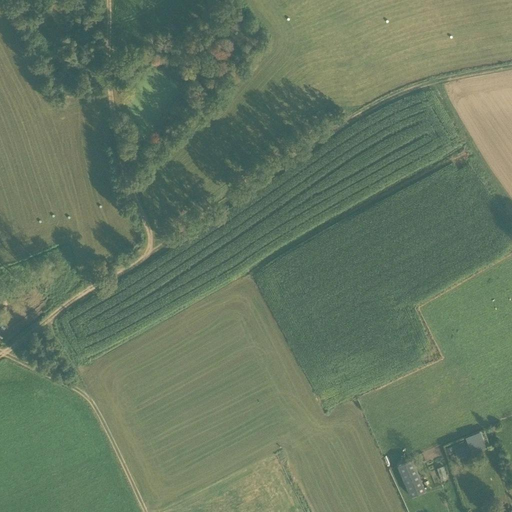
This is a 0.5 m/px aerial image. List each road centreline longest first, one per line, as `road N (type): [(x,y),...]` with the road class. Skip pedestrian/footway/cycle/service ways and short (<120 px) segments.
road 1 (track): [(0,355),(152,248),(112,123),(110,0)]
road 2 (track): [(152,248),(368,107),(430,82),(511,64)]
road 3 (track): [(143,511),(90,399),(0,353)]
road 4 (track): [(430,82),(511,219)]
